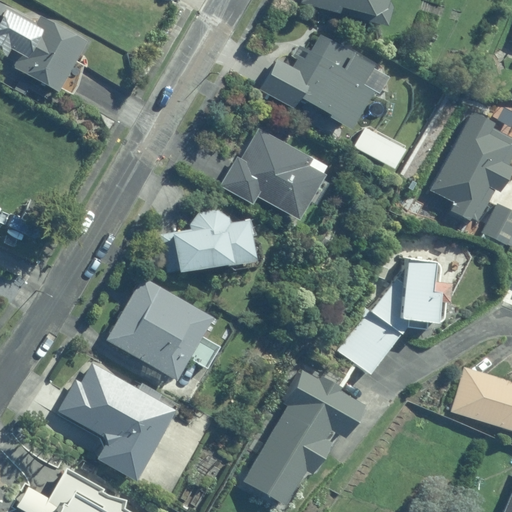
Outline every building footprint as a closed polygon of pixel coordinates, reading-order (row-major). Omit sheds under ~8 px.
[(301,0),(300,9),(384,29),(388,14),(384,13),(387,0),(301,0)] [(57,95),(84,46),(38,21),(34,26),(0,6),(0,57),(13,65),(11,69),(57,95)] [(386,81),(381,78),(386,70),(328,35),(326,39),(316,33),(293,71),(277,61),(259,91),(291,110),(297,99),(326,116),(324,119),(348,133),(371,96),(376,98),(386,81)] [(491,126),(470,115),(427,194),(451,206),(447,213),(474,227),(492,192),(497,195),(510,171),(503,167),(511,150),(511,143),(489,131),(491,126)] [(350,148),(390,171),(404,147),(376,131),(373,135),(362,128),(350,148)] [(249,205),(252,200),(297,224),(322,179),(319,177),(325,168),(255,129),(238,159),(235,157),(218,188),(249,205)] [(501,250),(511,230),(511,212),(496,204),(477,237),(501,250)] [(249,241),(247,223),(227,225),(226,221),(214,211),(196,214),(188,225),(188,231),(158,235),(163,273),(175,272),(176,275),(229,268),(229,271),(253,268),(254,268),(254,267),(255,266),(256,266),(257,265),(258,264),(259,263),(259,262),(260,261),(260,260),(260,259),(261,258),(261,257),(261,256),(261,255),(261,254),(261,253),(261,252),(260,251),(260,250),(259,249),(259,248),(258,247),(258,246),(257,245),(256,245),(256,244),(255,243),(254,243),(253,242),(252,242),(251,241),(250,241),(249,241)] [(426,333),(426,327),(435,328),(444,321),(444,310),(472,259),(432,237),(430,236),(429,235),(428,235),(426,235),(425,234),(423,234),(422,234),(420,233),(419,233),(417,233),(416,233),(415,233),(413,233),(412,234),(410,234),(409,234),(407,234),(406,235),(404,235),(403,236),(402,236),(400,237),(399,238),(398,238),(397,239),(395,240),(394,241),(393,242),(392,242),(391,243),(390,244),(389,246),(388,247),(387,248),(386,249),(344,305),(360,317),(334,352),(367,377),(401,331),(426,333)] [(199,306),(127,268),(93,331),(165,369),(177,347),(196,357),(206,338),(187,328),(199,306)] [(168,407),(90,361),(76,382),(72,379),(54,407),(53,409),(96,431),(99,441),(90,455),(127,476),(168,407)] [(444,412),(511,433),(511,382),(459,366),(444,412)] [(337,434),(356,401),(333,388),(335,384),(316,373),(314,376),(298,368),(280,399),(285,402),(239,480),(280,503),(300,469),(307,473),(325,439),(323,438),(328,430),(337,434)] [(44,497),(24,485),(13,506),(25,511),(129,511),(115,504),(118,495),(103,490),(95,488),(96,485),(61,465),(44,497)]
